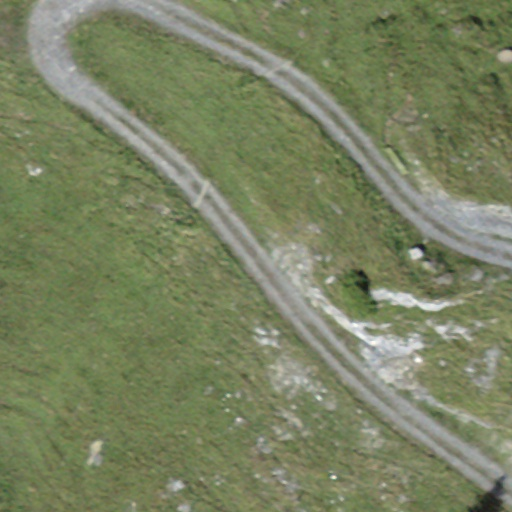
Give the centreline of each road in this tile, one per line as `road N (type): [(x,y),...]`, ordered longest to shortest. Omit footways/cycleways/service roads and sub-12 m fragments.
road 1 (track): [(511,493),(390,407),(177,169),(64,77),(46,44),(46,25),(62,0)]
road 2 (track): [(142,0),(284,74),(452,236),(511,252)]
